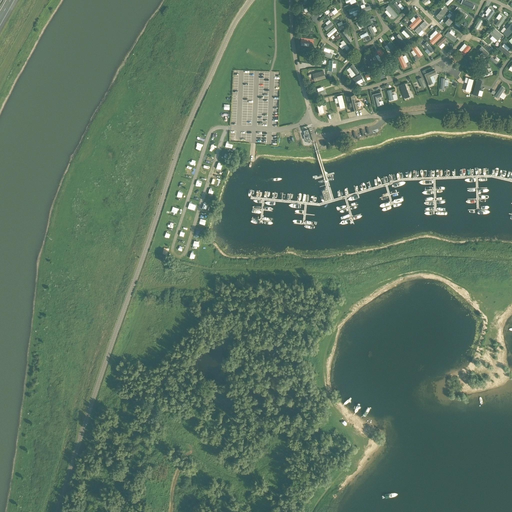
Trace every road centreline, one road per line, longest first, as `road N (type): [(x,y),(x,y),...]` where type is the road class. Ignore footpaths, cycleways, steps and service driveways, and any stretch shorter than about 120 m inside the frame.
road 1 (unclassified): [(57,511),(194,108),(250,0)]
road 2 (unclassified): [(292,0),(312,119)]
